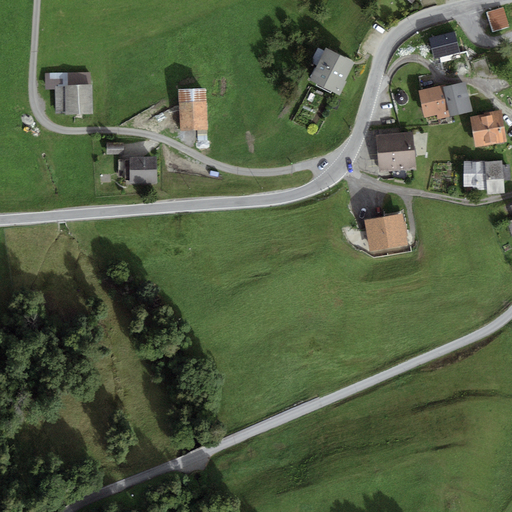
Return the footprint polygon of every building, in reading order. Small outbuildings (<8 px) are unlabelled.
[(495,34),(511,28),(505,9),(488,15),(495,34)] [(457,31),(433,39),(445,76),(469,68),(457,31)] [(352,64),(322,49),(305,80),(336,96),(352,64)] [(464,85),(416,94),(421,119),(435,116),(436,121),(469,115),(464,85)] [(90,87),(63,88),(64,115),(91,114),(90,87)] [(204,91),(177,93),(180,133),(207,131),(204,91)] [(501,116),(470,121),(473,149),(505,144),(501,116)] [(413,134),(376,137),(379,173),(416,170),(413,134)] [(156,160),(129,160),(129,184),(156,184),(156,160)] [(502,162),(485,163),(487,196),(504,195),(502,162)] [(482,165),(462,166),(464,188),(484,187),(482,165)] [(402,215),(366,222),(371,252),(408,245),(402,215)]
